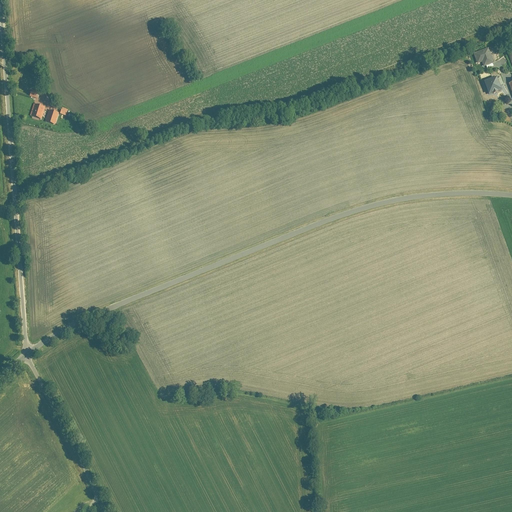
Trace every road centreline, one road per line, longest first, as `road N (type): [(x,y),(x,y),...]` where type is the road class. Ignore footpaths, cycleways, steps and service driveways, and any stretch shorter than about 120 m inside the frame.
road 1 (residential): [(27,355),(117,304),(338,216),(413,197),(511,196)]
road 2 (residential): [(27,355),(0,35)]
road 3 (residential): [(27,355),(105,511)]
